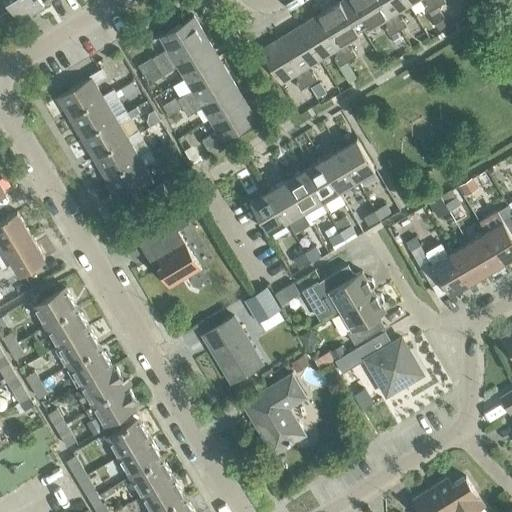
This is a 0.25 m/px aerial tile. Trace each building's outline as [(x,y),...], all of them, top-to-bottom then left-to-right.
[(6,0),(13,12),(29,3),(34,11),(43,5),(40,0),(6,0)] [(357,31),(362,28),(345,0),(338,0),(318,12),(347,60),(355,55),(350,47),(347,48),(345,43),(359,35),(357,31)] [(389,35),(397,30),(379,0),(345,0),(362,28),(367,25),(369,29),(384,20),(386,24),(384,27),(389,35)] [(395,13),(409,5),(405,0),(379,0),(397,30),(406,25),(401,16),(398,18),(395,13)] [(447,24),(436,6),(432,0),(405,0),(409,5),(416,0),(424,0),(425,1),(423,3),(439,29),(447,24)] [(339,65),(347,60),(318,12),(299,24),(319,59),(333,50),(336,55),(334,57),(339,65)] [(143,74),(206,36),(193,15),(159,35),(166,48),(138,65),(143,74)] [(306,67),(319,59),(299,24),(279,36),(308,84),(316,79),(311,71),(308,72),(306,67)] [(184,77),(218,57),(206,36),(143,74),(149,82),(177,65),(184,77)] [(300,89),(308,84),(279,36),(259,48),(280,83),(294,74),(297,78),(295,81),(300,89)] [(182,106),(230,77),(218,57),(184,77),(191,89),(166,104),(170,111),(181,105),(182,106)] [(103,98),(101,95),(94,82),(105,75),(101,67),(88,75),(90,77),(56,96),(69,118),(103,98)] [(209,118),(242,97),(230,77),(182,106),(187,115),(202,106),(209,118)] [(320,82),(310,88),(317,100),(327,94),(320,82)] [(115,118),(114,115),(106,103),(117,96),(113,88),(101,95),(103,98),(69,118),(81,138),(115,118)] [(242,97),(209,118),(216,130),(201,139),(207,148),(255,119),(242,97)] [(127,139),(126,136),(118,123),(130,116),(125,109),(114,115),(115,118),(81,138),(93,159),(127,139)] [(140,159),(138,157),(131,144),(142,137),(137,129),(126,136),(127,139),(93,159),(105,179),(140,159)] [(338,148),(356,179),(374,168),(356,137),(338,148)] [(338,189),(356,179),(338,148),(320,158),(338,189)] [(140,159),(105,179),(118,201),(152,180),(143,164),(154,158),(150,150),(138,157),(140,159)] [(337,190),(338,189),(320,158),(303,168),(321,200),(324,198),(330,208),(343,200),(337,190)] [(303,210),(321,200),(303,168),(285,179),(303,210)] [(286,220),(303,210),(285,179),(267,189),(286,220)] [(268,231),(286,220),(267,189),(249,200),(268,231)] [(444,202),(448,210),(459,203),(455,195),(444,202)] [(438,216),(448,210),(444,202),(433,208),(438,216)] [(374,210),(379,217),(390,210),(386,203),(374,210)] [(511,212),(511,210),(507,204),(479,220),(485,230),(484,231),(503,262),(511,256),(511,212)] [(157,267),(168,286),(200,267),(177,229),(189,222),(181,210),(152,227),(160,239),(149,245),(161,264),(157,267)] [(367,223),(379,217),(374,210),(363,216),(367,223)] [(0,251),(29,234),(15,211),(0,219),(0,251)] [(333,220),(343,237),(354,230),(343,214),(333,220)] [(332,244),(343,237),(333,220),(331,221),(337,231),(328,237),(332,244)] [(485,272),(503,262),(484,231),(467,241),(485,272)] [(29,234),(0,251),(0,263),(2,267),(11,261),(18,273),(43,258),(29,234)] [(468,283),(485,272),(467,241),(449,251),(468,283)] [(468,283),(449,251),(447,253),(441,243),(426,252),(429,258),(418,264),(431,285),(441,279),(449,293),(468,283)] [(304,251),(308,258),(319,251),(315,244),(304,251)] [(298,265),(308,258),(304,251),(293,257),(298,265)] [(316,280),(301,289),(319,319),(338,307),(340,309),(373,290),(372,289),(374,282),(371,277),(364,276),(361,270),(354,274),(347,263),(317,281),(316,280)] [(42,321),(74,302),(65,286),(33,305),(42,321)] [(244,299),(257,320),(278,307),(266,286),(244,299)] [(373,290),(340,309),(351,329),(347,331),(354,343),(384,325),(378,314),(385,310),(382,304),(383,298),(380,293),(374,291),(373,290)] [(51,335),(82,316),(74,302),(42,321),(51,335)] [(231,381),(262,363),(233,315),(201,334),(208,346),(209,345),(231,381)] [(59,350),(91,331),(82,316),(51,335),(59,350)] [(511,330),(502,336),(511,353),(511,330)] [(68,364),(100,345),(91,331),(59,350),(68,364)] [(8,348),(16,343),(10,332),(1,337),(8,348)] [(386,394),(422,373),(400,336),(366,357),(359,345),(334,359),(341,372),(364,358),(386,394)] [(16,343),(8,348),(14,358),(23,353),(16,343)] [(76,379),(108,360),(100,345),(68,364),(76,379)] [(0,370),(7,381),(17,375),(9,363),(4,355),(0,357),(0,370)] [(85,393),(118,373),(114,367),(113,368),(108,360),(76,379),(85,393)] [(31,387),(39,381),(33,371),(24,376),(31,387)] [(87,412),(123,390),(117,380),(121,378),(118,373),(85,393),(78,397),(87,412)] [(273,452),(304,433),(287,406),(304,395),(291,373),(243,402),(252,417),(255,415),(261,424),(257,426),(273,452)] [(19,401),(29,396),(22,384),(17,375),(7,381),(19,401)] [(39,381),(31,387),(37,397),(46,392),(39,381)] [(511,388),(500,396),(509,411),(511,409),(511,388)] [(123,390),(87,412),(90,418),(97,414),(103,423),(135,404),(133,401),(134,400),(128,390),(124,392),(123,390)] [(29,396),(19,401),(24,410),(34,404),(29,396)] [(56,429),(65,424),(55,408),(46,413),(56,429)] [(118,456),(149,438),(137,417),(106,436),(118,456)] [(65,424),(56,429),(66,446),(74,441),(65,424)] [(130,476),(161,457),(149,438),(118,456),(130,476)] [(75,476),(83,471),(73,454),(65,459),(75,476)] [(141,495),(172,476),(161,457),(130,476),(141,495)] [(83,471),(75,476),(84,492),(93,487),(83,471)] [(472,511),(484,505),(465,475),(451,483),(447,477),(434,485),(435,485),(427,490),(427,489),(412,499),(419,511),(472,511)] [(151,511),(156,511),(184,496),(172,476),(141,495),(151,511)] [(193,511),(184,496),(156,511),(193,511)] [(96,511),(107,511),(102,503),(94,508),(96,511)]
